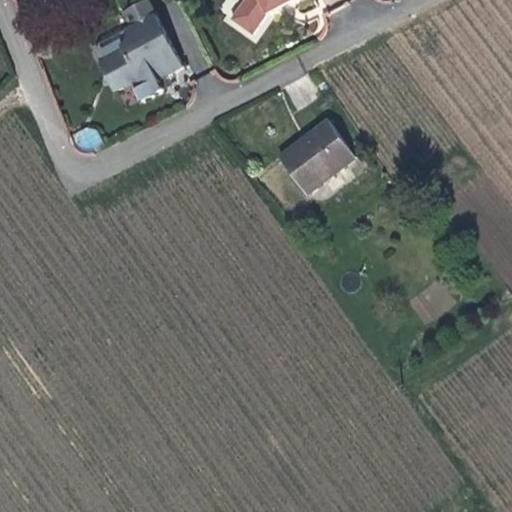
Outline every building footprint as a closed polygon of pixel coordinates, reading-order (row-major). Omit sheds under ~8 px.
[(249,0),(233,21),(255,35),(270,15),(292,4),(299,0),(249,0)] [(100,67),(105,78),(114,95),(131,86),(141,106),(163,93),(157,83),(182,69),(149,1),(125,14),(133,30),(121,36),(99,48),(95,55),(101,66),(100,67)] [(282,100),(246,119),(262,152),(282,142),(274,125),(290,116),(282,100)] [(353,155),(325,120),(276,158),(304,194),(353,155)] [(75,147),(96,150),(99,132),(77,129),(75,147)]
